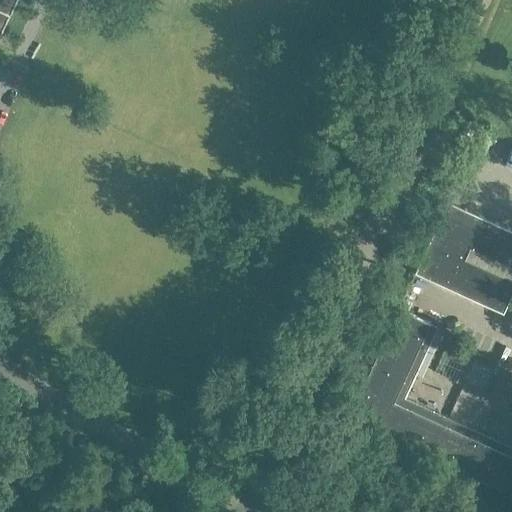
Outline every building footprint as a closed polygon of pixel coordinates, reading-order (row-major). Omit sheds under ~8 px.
[(0,0),(0,34),(15,0),(0,0)] [(113,84),(129,83),(128,69),(113,70),(113,84)] [(230,75),(212,78),(214,95),(233,93),(230,75)] [(102,111),(121,111),(120,101),(102,101),(102,111)] [(79,127),(18,132),(25,215),(36,214),(38,237),(84,233),(77,154),(82,153),(79,127)] [(511,230),(447,200),(414,272),(503,312),(511,291),(511,230)] [(195,263),(131,264),(132,298),(141,298),(141,332),(171,332),(171,327),(197,326),(195,263)] [(429,323),(398,308),(347,418),(511,493),(511,455),(393,401),(429,323)]
